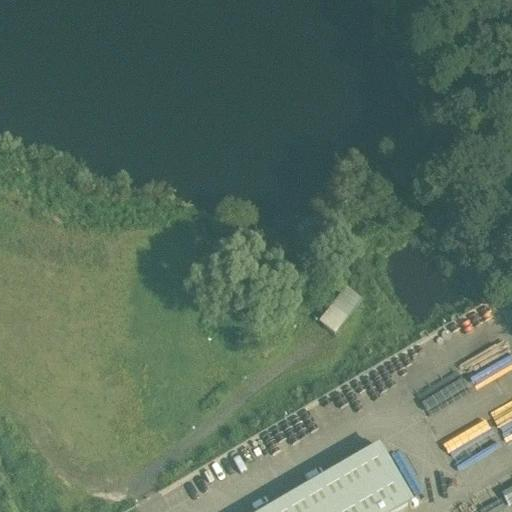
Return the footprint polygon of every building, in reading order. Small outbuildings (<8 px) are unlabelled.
[(350,295),(336,312),(347,321),(361,304),(350,295)] [(447,456),(488,432),(484,424),(442,448),(447,456)] [(379,449),(268,511),(403,511),(412,507),(379,449)] [(511,485),(500,490),(504,501),(511,498),(511,485)] [(491,492),(473,501),(477,510),(495,500),(491,492)]
